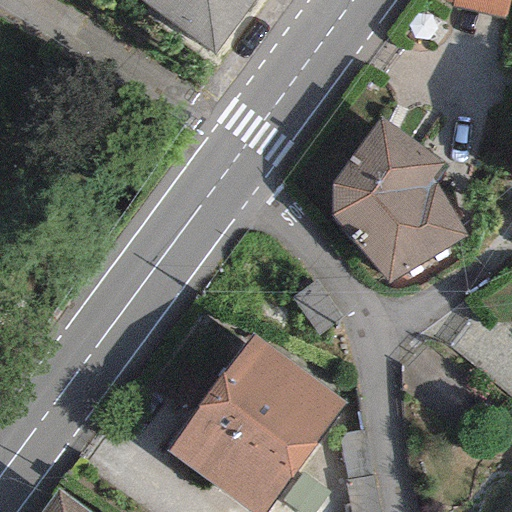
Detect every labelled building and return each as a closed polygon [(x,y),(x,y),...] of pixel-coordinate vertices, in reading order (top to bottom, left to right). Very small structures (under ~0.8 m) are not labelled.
[(143,0),(226,61),(271,0),(143,0)] [(511,0),(443,0),(443,2),(511,8),(511,0)] [(474,245),(402,133),(325,183),(398,295),(474,245)] [(283,511),(354,408),(263,347),(184,464),(256,511),(283,511)] [(92,511),(70,496),(58,511),(92,511)]
